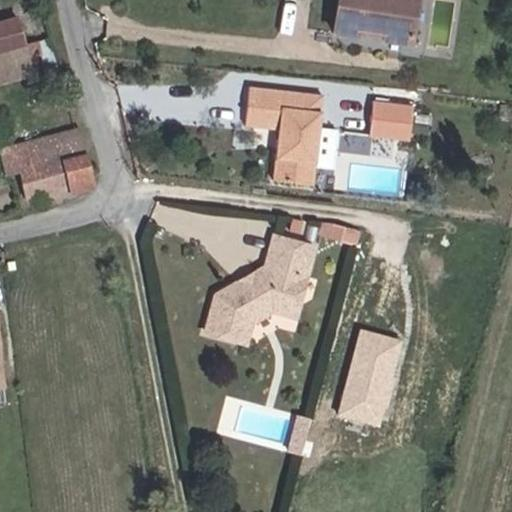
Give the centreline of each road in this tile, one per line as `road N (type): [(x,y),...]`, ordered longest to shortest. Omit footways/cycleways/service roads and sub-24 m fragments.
road 1 (residential): [(0,238),(98,211),(120,193),(72,0)]
road 2 (unknown): [(120,193),(176,511)]
road 3 (unknown): [(79,31),(348,59)]
